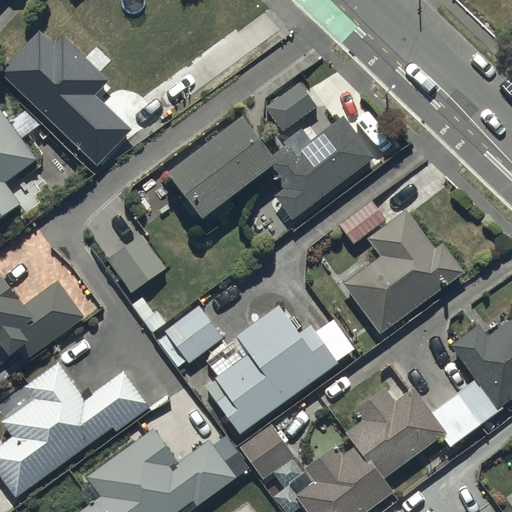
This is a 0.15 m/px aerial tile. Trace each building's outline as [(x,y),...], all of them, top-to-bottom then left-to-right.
[(106,47),(143,100),(231,34),(219,17),(232,7),(227,0),(178,0),(157,16),(153,12),(106,47)] [(264,106),(283,132),(317,107),(297,80),(264,106)] [(77,116),(102,151),(135,127),(110,92),(77,116)] [(39,156),(23,135),(35,126),(23,110),(11,119),(0,103),(0,216),(21,201),(6,180),(39,156)] [(243,110),(167,166),(203,214),(209,209),(216,219),(236,204),(228,194),(267,165),(283,186),(274,192),(292,217),(374,156),(343,114),(298,148),(291,139),(274,152),(243,110)] [(338,223),(353,242),(386,218),(371,199),(338,223)] [(381,332),(464,270),(441,240),(435,244),(407,207),(367,237),(380,253),(343,281),(381,332)] [(142,231),(108,255),(132,290),(167,267),(142,231)] [(0,364),(19,349),(27,359),(86,314),(58,278),(28,301),(5,272),(0,275),(0,364)] [(206,383),(241,431),(338,361),(310,323),(299,331),(279,303),(236,334),(249,352),(206,383)] [(223,335),(199,304),(166,330),(169,333),(160,340),(179,365),(188,358),(190,361),(223,335)] [(295,494),(308,511),(362,511),(393,490),(383,476),(442,433),(450,444),(503,406),(502,404),(511,396),(511,315),(487,334),(478,322),(449,343),(475,378),(432,409),(414,384),(395,398),(385,385),(354,407),(362,418),(345,430),(355,443),(343,453),(336,443),(305,465),(306,467),(288,480),(297,492),(295,494)] [(0,445),(0,470),(17,495),(114,425),(118,430),(151,406),(124,369),(85,397),(59,361),(27,384),(26,383),(0,401),(0,404),(8,415),(3,419),(15,435),(0,445)] [(240,444),(262,477),(295,455),(272,422),(240,444)] [(77,511),(174,511),(181,507),(185,511),(187,511),(251,465),(227,433),(214,443),(210,436),(178,460),(153,426),(87,475),(92,483),(81,491),(90,503),(77,511)]
